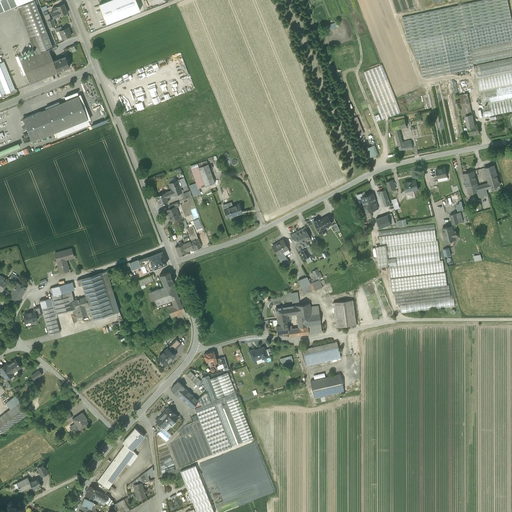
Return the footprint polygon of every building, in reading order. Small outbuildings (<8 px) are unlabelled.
[(0,0),(0,12),(30,0),(0,0)] [(46,31),(34,0),(22,5),(34,36),(46,31)] [(135,0),(110,0),(99,5),(106,23),(140,10),(135,0)] [(511,57),(474,66),(474,65),(473,65),(473,64),(511,55),(511,22),(507,0),(484,0),(402,17),(408,43),(412,42),(416,61),(419,60),(423,79),(474,68),(485,117),(511,111),(511,57)] [(64,4),(56,7),(60,16),(68,13),(64,4)] [(56,7),(52,8),(54,12),(44,15),(47,21),(53,18),(60,16),(56,7)] [(8,16),(0,19),(0,34),(9,31),(13,29),(8,16)] [(53,18),(47,21),(49,28),(53,26),(56,25),(53,18)] [(339,26),(337,21),(334,22),(335,23),(328,25),(330,29),(339,26)] [(62,29),(59,30),(59,31),(57,32),(60,40),(62,38),(62,39),(71,35),(68,27),(62,29)] [(46,31),(34,36),(40,52),(48,49),(53,47),(46,31)] [(48,49),(40,52),(20,60),(22,65),(26,74),(29,84),(58,72),(53,61),(48,49)] [(0,95),(15,90),(5,60),(2,61),(0,55),(0,95)] [(65,56),(63,57),(62,57),(53,61),(57,72),(70,67),(65,56)] [(401,112),(382,65),(363,72),(382,120),(401,112)] [(467,93),(458,95),(460,105),(469,103),(467,93)] [(78,96),(26,117),(25,116),(24,116),(23,116),(22,117),(23,118),(22,119),(32,142),(88,119),(78,96)] [(469,103),(460,105),(462,117),(465,116),(468,126),(474,125),(469,103)] [(110,123),(109,118),(106,119),(105,117),(91,120),(93,126),(110,123)] [(364,134),(357,117),(353,118),(360,136),(364,134)] [(395,121),(392,122),(394,130),(399,129),(402,128),(407,126),(406,123),(404,118),(395,121)] [(468,126),(467,126),(468,127),(469,135),(479,133),(477,124),(474,125),(468,126)] [(411,140),(402,142),(399,129),(394,130),(397,143),(398,143),(400,151),(413,148),(411,140)] [(0,155),(21,148),(20,143),(13,145),(12,142),(0,145),(0,155)] [(375,145),(365,148),(368,158),(378,154),(375,145)] [(197,164),(190,166),(198,189),(205,186),(199,167),(197,164)] [(208,164),(199,167),(205,186),(214,183),(208,164)] [(494,165),(484,168),(489,183),(490,188),(486,189),(488,195),(501,191),(494,165)] [(445,167),(436,169),(438,178),(447,176),(445,167)] [(473,171),(463,174),(465,183),(476,180),(473,171)] [(395,189),(392,180),(385,183),(389,191),(395,189)] [(416,180),(404,183),(406,191),(407,195),(414,193),(413,191),(418,189),(416,180)] [(489,183),(478,186),(476,180),(465,183),(469,193),(477,191),(479,197),(488,195),(486,189),(490,188),(489,183)] [(177,181),(169,184),(171,190),(173,195),(178,194),(179,191),(180,190),(180,188),(177,181)] [(197,195),(193,184),(189,186),(194,196),(197,195)] [(171,190),(156,196),(159,205),(168,202),(166,198),(173,195),(171,190)] [(389,201),(385,190),(379,191),(383,203),(389,201)] [(373,193),(360,197),(363,206),(376,202),(373,193)] [(376,202),(363,206),(365,213),(370,211),(378,209),(376,202)] [(239,204),(232,206),(231,203),(222,206),(227,218),(242,212),(239,204)] [(170,209),(166,210),(171,221),(175,219),(174,218),(178,216),(177,212),(175,207),(170,209)] [(456,213),(450,215),(452,225),(459,223),(456,213)] [(388,215),(376,219),(379,229),(391,225),(388,215)] [(328,216),(319,220),(318,219),(313,221),(316,227),(317,230),(318,230),(320,234),(325,231),(324,228),(332,224),(328,216)] [(199,218),(190,222),(192,226),(193,226),(196,233),(204,229),(202,225),(199,218)] [(434,224),(378,231),(379,236),(435,229),(434,224)] [(454,225),(442,228),(445,242),(455,239),(455,237),(457,236),(456,230),(455,230),(454,225)] [(192,226),(187,228),(190,236),(191,240),(198,238),(196,233),(193,226),(192,226)] [(305,228),(297,232),(305,246),(309,244),(308,241),(311,240),(305,228)] [(435,230),(379,237),(380,246),(386,245),(436,239),(435,230)] [(297,232),(290,235),(297,247),(300,245),(302,248),(305,246),(297,232)] [(185,243),(175,247),(179,256),(186,253),(185,250),(194,247),(191,240),(190,236),(183,238),(185,243)] [(198,238),(191,240),(194,247),(195,250),(201,247),(198,238)] [(283,239),(278,242),(278,243),(272,247),(277,255),(281,262),(286,258),(284,255),(289,252),(288,249),(288,248),(283,239)] [(438,240),(386,246),(388,258),(439,252),(438,240)] [(312,245),(306,248),(310,256),(316,252),(312,245)] [(386,245),(380,246),(376,247),(378,267),(388,266),(388,267),(389,267),(389,266),(388,259),(388,258),(386,246),(386,245)] [(71,248),(54,253),(57,262),(60,273),(69,271),(66,259),(74,257),(71,248)] [(306,248),(301,251),(305,258),(310,256),(306,248)] [(162,252),(149,257),(153,269),(166,264),(162,252)] [(439,253),(388,259),(389,266),(440,260),(439,253)] [(149,257),(138,261),(140,266),(143,273),(153,269),(149,257)] [(138,260),(129,263),(132,269),(140,266),(138,261),(138,260)] [(443,261),(389,267),(390,279),(391,279),(444,272),(443,261)] [(129,263),(120,266),(122,273),(132,269),(129,263)] [(317,269),(312,272),(315,277),(317,276),(319,279),(322,277),(319,272),(318,272),(317,269)] [(106,271),(77,280),(78,286),(82,285),(86,297),(83,298),(85,306),(97,302),(108,299),(114,297),(106,271)] [(169,272),(160,275),(164,286),(174,282),(173,282),(169,272)] [(444,272),(391,279),(392,292),(394,292),(447,285),(445,272),(444,272)] [(8,280),(0,275),(0,291),(9,297),(11,293),(3,288),(8,280)] [(151,275),(138,280),(141,286),(153,281),(152,279),(151,275)] [(307,277),(298,280),(301,288),(310,284),(307,277)] [(320,280),(312,283),(315,290),(322,287),(322,286),(320,281),(320,280)] [(27,287),(17,281),(11,293),(9,297),(18,302),(27,287)] [(380,281),(371,282),(376,319),(389,318),(387,300),(380,281)] [(72,282),(50,288),(52,297),(57,314),(76,309),(73,300),(74,300),(70,288),(74,287),(72,282)] [(174,282),(164,286),(164,287),(152,291),(157,305),(171,300),(173,305),(181,302),(174,282)] [(312,283),(301,288),(304,294),(315,290),(312,283)] [(447,285),(394,292),(396,305),(450,298),(449,285),(447,285)] [(152,291),(148,293),(153,307),(157,305),(152,291)] [(52,297),(40,300),(49,334),(60,331),(55,314),(57,314),(52,297)] [(74,300),(73,300),(76,309),(78,317),(87,314),(85,306),(83,298),(74,300)] [(108,299),(97,302),(85,306),(87,314),(91,313),(93,319),(112,313),(108,299)] [(358,300),(361,323),(372,322),(369,299),(358,300)] [(454,299),(400,305),(401,314),(455,307),(454,299)] [(353,300),(333,302),(336,327),(356,325),(353,300)] [(181,302),(173,305),(167,307),(171,317),(174,316),(185,312),(181,302)] [(309,303),(295,306),(296,314),(298,328),(297,328),(298,336),(322,333),(318,306),(310,307),(309,303)] [(295,305),(275,309),(278,326),(287,324),(286,315),(296,314),(295,306),(295,305)] [(39,306),(33,307),(34,310),(35,310),(36,315),(42,314),(39,306)] [(34,310),(24,313),(25,317),(24,317),(25,322),(30,321),(30,322),(33,321),(33,320),(37,319),(36,315),(35,310),(34,310)] [(278,326),(276,326),(277,333),(288,332),(288,329),(287,324),(278,326)] [(176,339),(167,348),(171,351),(173,349),(174,351),(181,343),(176,339)] [(347,372),(359,372),(358,339),(347,339),(347,372)] [(337,342),(303,350),(305,359),(339,352),(337,342)] [(263,347),(254,350),(254,349),(249,351),(253,361),(256,360),(258,363),(264,360),(263,359),(267,357),(267,356),(265,350),(263,347)] [(167,348),(158,358),(166,365),(170,361),(170,362),(171,362),(172,360),(172,359),(175,355),(171,351),(167,348)] [(214,351),(204,354),(206,362),(211,361),(213,367),(216,366),(218,365),(216,359),(214,351)] [(339,352),(305,359),(307,365),(340,358),(339,352)] [(291,356),(280,359),(281,364),(293,361),(291,356)] [(7,365),(12,373),(21,367),(15,359),(7,365)] [(12,373),(7,365),(6,364),(2,366),(1,366),(0,366),(0,370),(6,379),(13,374),(12,373)] [(38,370),(31,375),(34,380),(42,375),(38,370)] [(199,379),(190,371),(186,376),(195,384),(199,379)] [(228,373),(217,377),(224,396),(224,397),(235,392),(228,373)] [(339,374),(310,381),(314,397),(343,390),(339,374)] [(209,376),(201,378),(207,393),(210,402),(217,399),(210,380),(209,376)] [(217,377),(210,380),(217,399),(224,396),(217,377)] [(195,398),(178,381),(170,389),(188,406),(195,398)] [(217,399),(210,402),(207,393),(204,394),(197,400),(199,401),(204,406),(195,409),(196,412),(213,454),(232,447),(215,405),(226,401),(243,443),(253,438),(237,396),(235,392),(224,397),(224,396),(217,399)] [(195,398),(188,406),(191,409),(199,401),(197,400),(195,398)] [(226,401),(215,405),(232,447),(243,443),(226,401)] [(18,403),(0,416),(0,428),(2,432),(27,414),(18,403)] [(178,417),(168,408),(156,421),(158,423),(163,428),(166,430),(170,426),(171,427),(175,422),(174,421),(178,417)] [(68,411),(63,414),(66,420),(71,416),(68,411)] [(82,413),(73,419),(75,423),(70,426),(75,432),(79,429),(88,423),(84,417),(85,417),(82,413)] [(125,444),(132,450),(144,436),(135,428),(123,442),(125,444)] [(166,430),(163,428),(160,431),(157,433),(166,441),(172,435),(166,430)] [(132,450),(125,444),(98,481),(108,489),(135,453),(132,450)] [(43,465),(37,468),(41,477),(47,474),(43,465)] [(213,511),(195,465),(180,471),(196,511),(213,511)] [(146,471),(137,479),(138,484),(141,483),(142,483),(149,481),(146,471)] [(26,478),(16,483),(18,487),(18,488),(19,488),(21,491),(31,486),(29,482),(30,482),(30,481),(28,482),(26,478)] [(30,482),(29,482),(31,486),(33,489),(41,485),(37,478),(30,482)] [(138,484),(133,485),(137,499),(145,497),(142,483),(141,483),(138,484)] [(97,490),(90,486),(86,494),(89,496),(89,497),(90,497),(92,498),(93,498),(97,490)] [(109,497),(97,490),(93,498),(95,500),(97,496),(106,502),(109,497)] [(106,502),(97,496),(95,500),(104,505),(106,502)] [(128,497),(115,505),(119,511),(126,511),(130,510),(129,509),(128,497)] [(94,503),(84,499),(81,505),(91,509),(94,503)]
